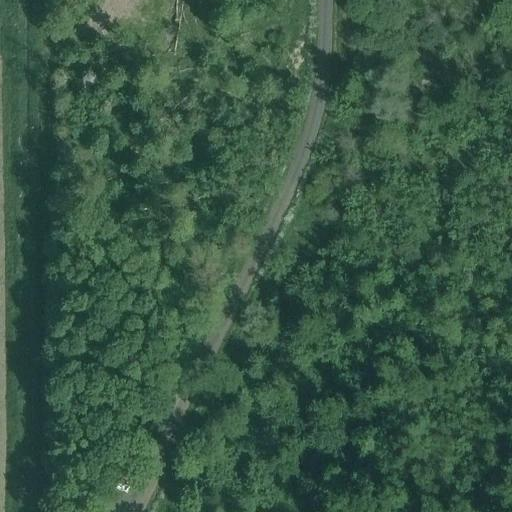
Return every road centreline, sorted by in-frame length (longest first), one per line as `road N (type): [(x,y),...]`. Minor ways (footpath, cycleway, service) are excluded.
road 1 (unclassified): [(124,511),(305,131),(325,0)]
road 2 (track): [(40,511),(38,0)]
